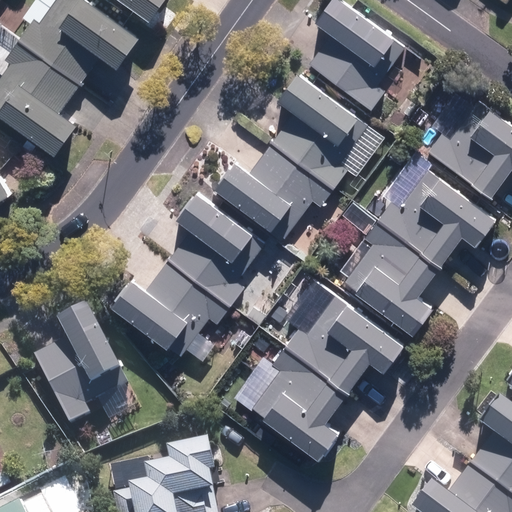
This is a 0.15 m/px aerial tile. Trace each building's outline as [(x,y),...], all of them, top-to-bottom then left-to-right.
[(142,38),(88,0),(60,0),(0,86),(0,105),(61,148),(81,120),(65,109),(107,51),(124,63),(142,38)] [(137,0),(158,14),(167,0),(137,0)] [(340,27),(315,61),(374,105),(387,88),(378,81),(407,42),(350,0),(339,0),(327,17),(340,27)] [(212,181),(293,242),(351,166),(343,160),(371,122),(361,114),(362,113),(307,72),(288,97),(299,106),(271,143),(252,129),(212,181)] [(401,132),(420,109),(406,97),(386,120),(401,132)] [(445,131),(434,146),(497,191),(511,170),(511,116),(496,106),(494,108),(482,98),(454,137),(445,131)] [(0,200),(17,191),(0,162),(0,200)] [(445,177),(431,167),(402,207),(396,203),(373,236),(378,240),(349,279),(417,327),(436,301),(424,292),(470,229),(483,239),(501,214),(447,175),(445,177)] [(121,303),(185,352),(214,313),(220,318),(247,284),(241,279),(267,245),(254,235),(257,232),(204,192),(187,215),(198,223),(150,286),(140,278),(121,303)] [(353,302),(340,293),(311,333),(305,329),(283,360),(288,364),(260,404),(325,450),(342,427),(331,418),(378,354),(392,364),(410,340),(354,300),(353,302)] [(77,336),(41,354),(74,420),(94,411),(90,402),(100,397),(94,385),(127,368),(96,303),(67,317),(77,336)] [(511,511),(511,400),(510,399),(493,422),(501,428),(454,491),(444,484),(423,511),(424,511),(511,511)] [(222,511),(217,486),(220,485),(217,468),(222,467),(216,437),(176,445),(178,458),(154,463),(158,480),(136,484),(137,488),(121,491),(125,511),(222,511)] [(34,511),(30,501),(6,511),(34,511)]
